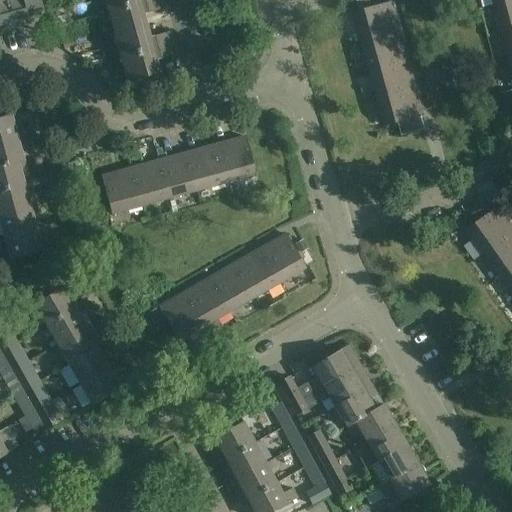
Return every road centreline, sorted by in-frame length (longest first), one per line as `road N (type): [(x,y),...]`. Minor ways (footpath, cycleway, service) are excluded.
road 1 (residential): [(492,511),(365,298)]
road 2 (residential): [(172,411),(365,298)]
road 3 (residential): [(0,69),(38,62),(123,116),(199,100)]
road 4 (residential): [(3,511),(172,411)]
road 5 (residential): [(334,227),(450,190),(511,154)]
road 6 (residential): [(334,227),(291,75)]
